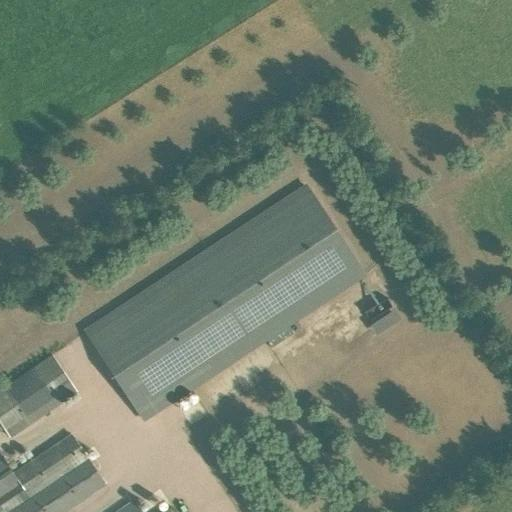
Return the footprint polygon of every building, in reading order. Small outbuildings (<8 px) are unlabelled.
[(306,185),(84,332),(144,424),(367,277),(306,185)] [(401,303),(377,313),(380,323),(405,313),(401,303)] [(78,394),(52,356),(0,391),(0,433),(4,430),(11,440),(78,394)] [(205,394),(188,404),(201,426),(218,415),(205,394)] [(1,458),(0,458),(0,511),(63,511),(104,485),(74,441),(16,480),(1,458)] [(140,511),(133,501),(117,511),(140,511)]
